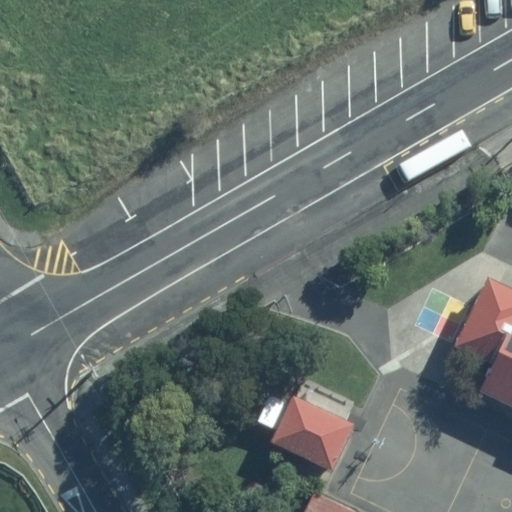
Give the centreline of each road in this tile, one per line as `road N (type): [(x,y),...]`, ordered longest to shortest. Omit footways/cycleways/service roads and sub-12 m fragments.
road 1 (unclassified): [(511,63),(9,347)]
road 2 (unclassified): [(9,347),(98,511)]
